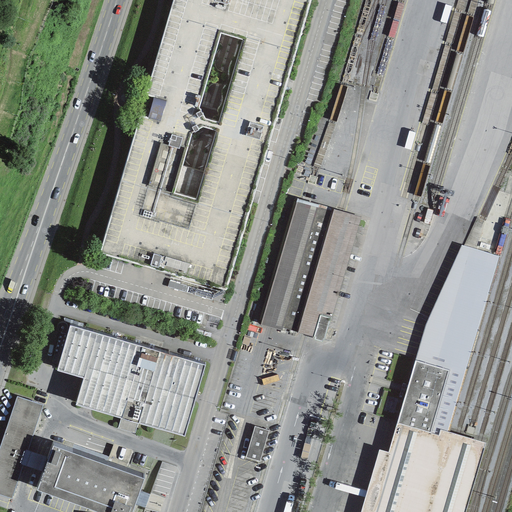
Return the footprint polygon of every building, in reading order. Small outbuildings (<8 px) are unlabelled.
[(226,293),(311,0),(174,0),(101,255),(226,293)] [(333,210),(297,200),(261,325),(280,331),(281,329),(297,333),(333,210)] [(360,218),(333,210),(297,333),(313,338),(320,314),(331,317),(360,218)] [(206,366),(70,326),(56,370),(83,378),(75,405),(121,419),(138,424),(185,437),(193,411),(206,366)] [(414,361),(396,427),(429,436),(448,370),(414,361)] [(42,401),(17,393),(0,442),(0,491),(11,495),(42,401)] [(135,433),(138,424),(121,419),(118,428),(135,433)] [(269,430),(254,425),(245,456),(260,460),(269,430)] [(429,436),(396,427),(393,438),(388,452),(370,511),(465,511),(484,449),(437,436),(429,436)] [(439,430),(437,436),(484,449),(485,443),(439,430)] [(131,511),(144,479),(53,446),(37,491),(97,511),(131,511)] [(370,511),(388,452),(379,449),(360,511),(370,511)]
